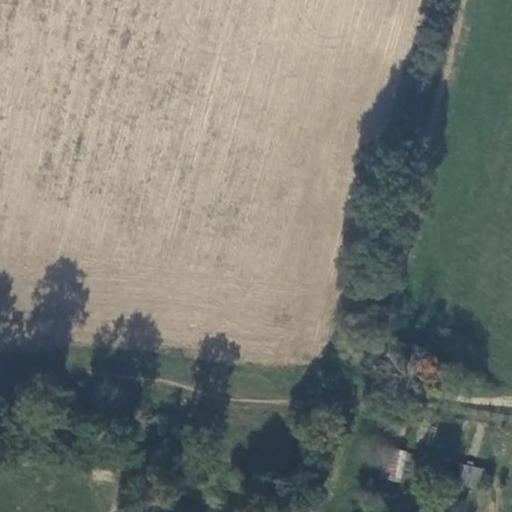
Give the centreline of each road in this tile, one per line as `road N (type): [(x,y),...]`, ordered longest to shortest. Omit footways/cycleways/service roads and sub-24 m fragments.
road 1 (track): [(319,511),(331,501),(368,396),(425,391),(511,402)]
road 2 (track): [(102,471),(249,511)]
